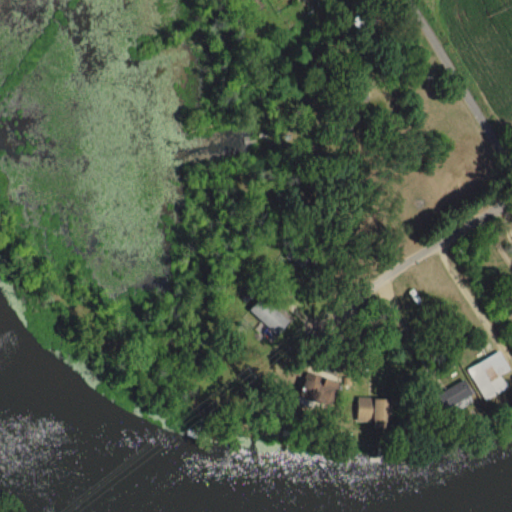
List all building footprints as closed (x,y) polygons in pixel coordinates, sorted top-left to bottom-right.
[(367,98),(362,82),(345,87),(350,104),(367,98)] [(344,142),(344,116),(335,116),(335,125),(329,125),(329,142),(344,142)] [(286,323),(260,297),(248,310),(274,336),(286,323)] [(504,388),(497,376),(508,370),(497,351),(464,369),(483,401),(504,388)] [(335,412),(345,389),(306,372),(297,396),(335,412)] [(448,408),(469,391),(455,374),(435,391),(448,408)] [(379,428),(389,408),(366,396),(356,416),(379,428)]
